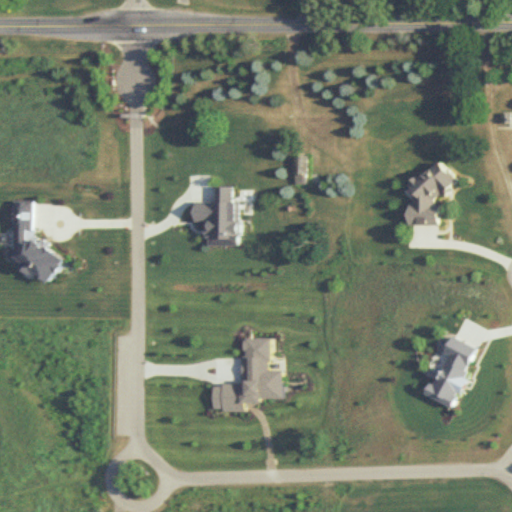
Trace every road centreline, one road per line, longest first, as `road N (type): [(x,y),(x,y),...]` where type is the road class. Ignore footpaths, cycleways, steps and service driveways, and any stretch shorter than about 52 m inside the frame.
road 1 (residential): [(0,26),(511,22)]
road 2 (residential): [(134,453),(136,26)]
road 3 (residential): [(504,470),(163,480)]
road 4 (residential): [(131,506),(118,500),(110,471),(134,453),(159,466),(163,480),(147,505),(131,506)]
